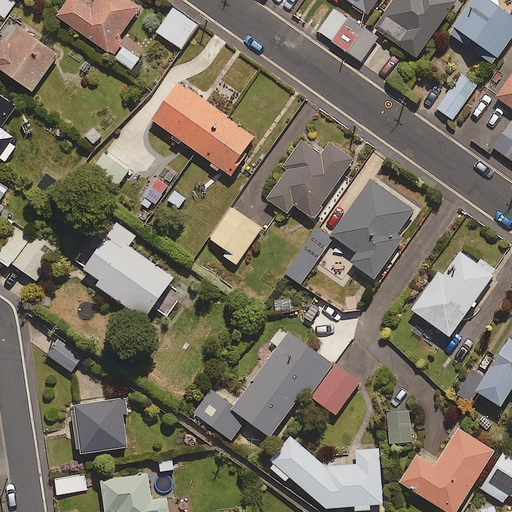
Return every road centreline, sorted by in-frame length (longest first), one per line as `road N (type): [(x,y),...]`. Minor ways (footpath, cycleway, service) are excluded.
road 1 (residential): [(511,207),(216,0)]
road 2 (residential): [(0,324),(30,511)]
